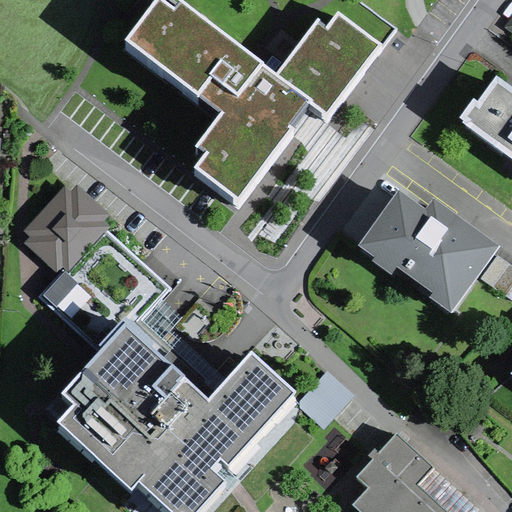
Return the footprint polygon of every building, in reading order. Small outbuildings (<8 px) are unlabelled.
[(194,174),(238,208),(311,112),(326,123),(381,50),(339,17),(327,33),(318,27),(276,82),(181,11),(175,17),(159,5),(126,49),(198,107),(201,105),(220,120),(194,154),(203,161),(194,174)] [(463,129),(511,165),(511,93),(497,82),(478,108),(473,105),(460,124),(464,127),(463,129)] [(64,270),(71,275),(109,232),(112,229),(105,224),(111,217),(78,188),(73,194),(65,187),(24,232),(31,239),(25,246),(59,276),(64,270)] [(429,304),(451,319),(500,253),(434,204),(427,214),(399,197),(359,253),(374,264),(372,267),(392,281),(397,274),(433,299),(429,304)] [(74,414),(56,433),(132,501),(141,491),(164,511),(203,511),(223,490),(211,479),(220,469),(229,476),(298,403),(254,361),(220,395),(179,358),(142,323),(173,291),(109,232),(71,275),(64,270),(59,276),(39,300),(102,356),(60,402),(74,414)] [(511,286),(511,266),(499,257),(482,281),(504,297),(511,286)] [(354,398),(327,374),(298,403),(299,409),(324,430),(354,398)] [(368,492),(353,509),(356,511),(444,511),(418,488),(435,470),(397,437),(379,456),(376,452),(369,459),(372,463),(356,481),(368,492)]
